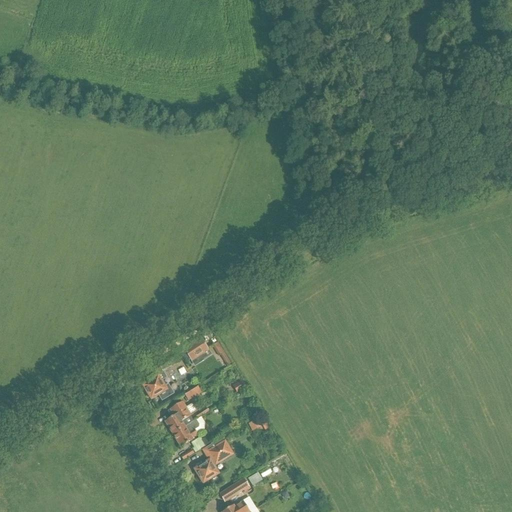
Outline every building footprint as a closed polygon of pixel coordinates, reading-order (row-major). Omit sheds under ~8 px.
[(192,360),(207,351),(200,340),(185,349),(192,360)] [(213,348),(220,358),(228,353),(221,343),(213,348)] [(164,387),(161,381),(164,379),(160,373),(171,366),(167,360),(152,370),(156,377),(142,386),(147,394),(147,395),(148,398),(150,398),(151,400),(158,395),(161,401),(173,394),(168,385),(164,387)] [(237,394),(246,388),(242,381),(233,386),(237,394)] [(188,402),(202,393),(198,387),(184,395),(188,402)] [(173,417),(164,422),(173,435),(190,425),(189,424),(186,419),(191,416),(183,402),(169,410),(173,417)] [(258,436),(267,431),(261,419),(251,424),(258,436)] [(263,423),(270,433),(276,429),(269,419),(263,423)] [(190,425),(173,435),(180,448),(192,440),(192,439),(198,436),(195,430),(199,428),(199,425),(196,420),(189,424),(190,425)] [(222,436),(232,430),(229,424),(219,430),(222,436)] [(200,437),(191,443),(194,448),(193,449),(195,453),(202,449),(206,446),(212,442),(208,436),(202,440),(200,437)] [(203,484),(218,474),(210,460),(211,460),(214,464),(215,467),(219,464),(234,455),(225,440),(225,441),(223,438),(211,445),(206,448),(202,450),(201,450),(208,461),(194,470),(203,484)] [(252,487),(262,481),(258,473),(247,479),(252,487)] [(225,503),(249,488),(244,479),(219,494),(225,503)] [(249,511),(243,501),(234,506),(233,506),(222,511),(249,511)]
